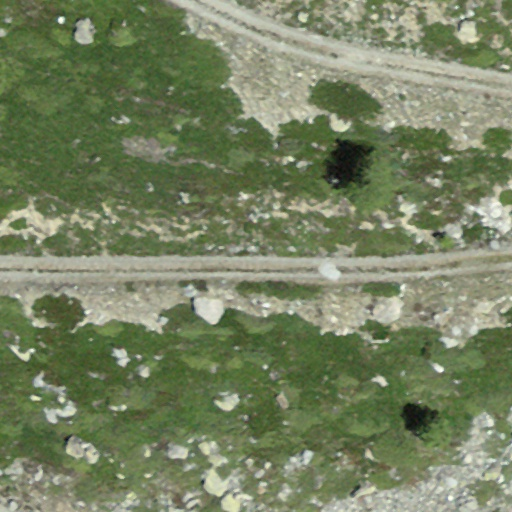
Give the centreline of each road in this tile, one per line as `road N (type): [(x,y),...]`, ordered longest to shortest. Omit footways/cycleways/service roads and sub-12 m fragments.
road 1 (track): [(0,245),(310,253),(511,240)]
road 2 (track): [(511,55),(424,42),(279,0)]
